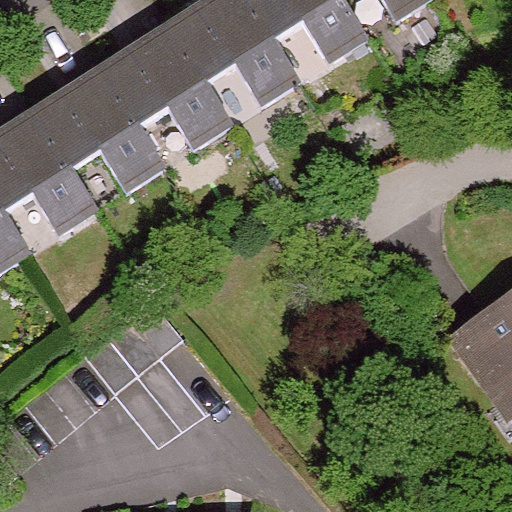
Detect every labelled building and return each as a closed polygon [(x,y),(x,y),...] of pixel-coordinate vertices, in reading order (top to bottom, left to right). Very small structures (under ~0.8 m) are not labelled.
[(295,79),(267,33),(245,0),(196,0),(164,20),(199,78),(228,60),(256,104),(295,79)] [(364,36),(340,0),(245,0),(267,33),(295,15),(324,61),(364,36)] [(420,0),(378,0),(391,19),(420,0)] [(227,122),(199,78),(164,20),(95,64),(131,121),(158,103),(187,148),(227,122)] [(159,165),(131,121),(95,64),(28,107),(62,162),(90,144),(119,190),(159,165)] [(91,207),(62,162),(28,107),(0,124),(0,203),(21,190),(49,234),(91,207)] [(0,265),(22,251),(0,216),(0,265)] [(511,290),(445,339),(504,421),(511,415),(511,290)] [(78,350),(111,394),(180,341),(147,297),(78,350)] [(0,490),(16,478),(0,456),(0,490)]
